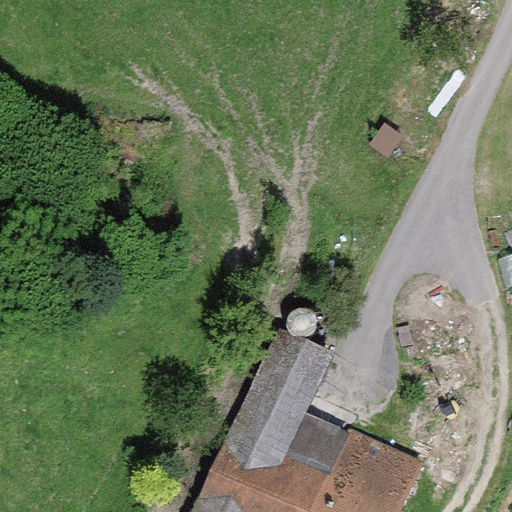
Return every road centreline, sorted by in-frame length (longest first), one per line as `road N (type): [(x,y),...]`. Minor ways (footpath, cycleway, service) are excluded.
road 1 (track): [(511,27),(362,355)]
road 2 (track): [(461,511),(483,463),(493,409),(489,344),(450,172)]
